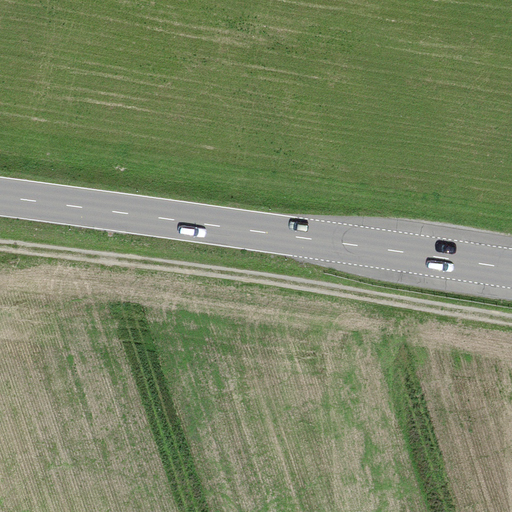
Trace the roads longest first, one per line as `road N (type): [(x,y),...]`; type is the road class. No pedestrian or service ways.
road 1 (track): [(0,143),(511,219)]
road 2 (primary): [(511,273),(0,199)]
road 3 (track): [(0,252),(414,303),(511,323)]
